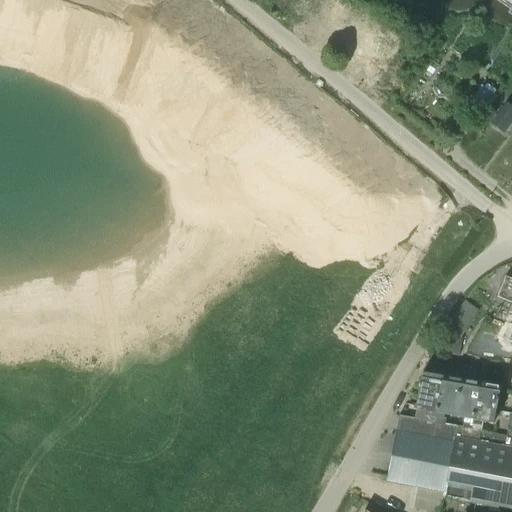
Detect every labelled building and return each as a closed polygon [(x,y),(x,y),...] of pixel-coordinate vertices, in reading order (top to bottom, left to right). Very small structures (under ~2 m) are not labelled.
[(302,0),(322,15),(333,0),(302,0)] [(511,0),(472,0),(511,26),(511,0)] [(371,22),(342,60),(367,79),(396,41),(371,22)] [(479,84),(466,104),(481,115),(495,95),(479,84)] [(511,107),(507,104),(492,124),(503,133),(511,120),(511,107)] [(511,279),(505,277),(496,299),(511,304),(511,279)] [(464,300),(452,326),(466,332),(478,307),(464,300)] [(458,356),(462,337),(444,333),(434,351),(458,356)] [(415,410),(420,411),(435,413),(442,377),(422,374),(420,383),(419,383),(418,387),(420,387),(415,410)] [(435,413),(444,415),(455,417),(461,381),(442,377),(435,413)] [(461,381),(455,417),(464,418),(464,423),(473,425),(480,384),(461,381)] [(500,388),(480,384),(473,425),(482,426),(483,422),(493,424),(500,388)] [(444,419),(444,415),(435,413),(420,411),(418,419),(414,419),(414,418),(399,416),(386,481),(413,486),(443,492),(454,437),(456,438),(458,427),(434,422),(435,418),(444,419)] [(511,437),(458,427),(456,438),(511,448),(511,437)] [(454,437),(443,492),(442,497),(511,510),(511,448),(456,438),(454,437)] [(428,511),(439,511),(442,497),(443,492),(413,486),(409,508),(428,511)]
